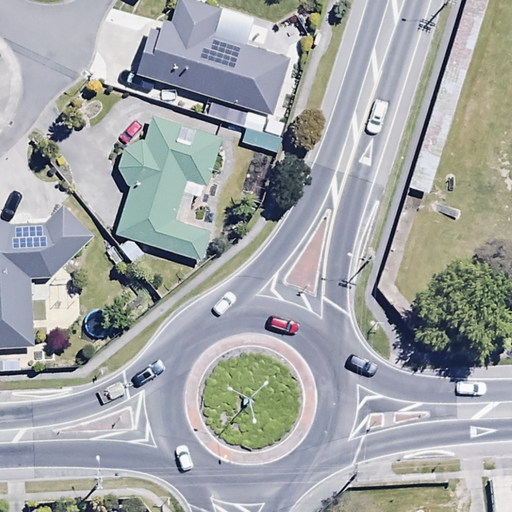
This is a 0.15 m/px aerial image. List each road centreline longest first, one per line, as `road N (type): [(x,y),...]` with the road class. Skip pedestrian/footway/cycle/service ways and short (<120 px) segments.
road 1 (secondary): [(213,322),(277,254),(348,151)]
road 2 (secondary): [(348,151),(352,193),(325,355)]
road 3 (secondary): [(511,411),(442,438),(322,454)]
road 4 (secondary): [(326,357),(413,391),(511,410)]
road 5 (secondary): [(192,469),(0,450)]
road 6 (secondary): [(0,431),(89,406),(171,362)]
road 7 (secondary): [(395,0),(348,151)]
road 8 (secondary): [(213,322),(238,315),(287,322),(325,355)]
